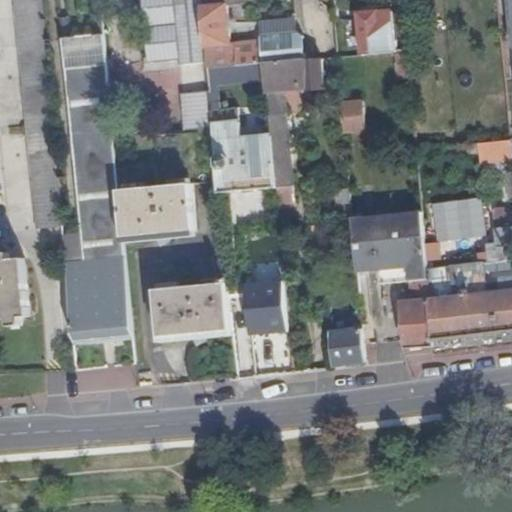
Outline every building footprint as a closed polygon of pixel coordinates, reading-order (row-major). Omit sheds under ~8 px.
[(63,228),(40,0),(15,0),(38,230),(63,228)] [(142,0),(148,65),(180,62),(180,67),(209,64),(203,10),(202,0),(142,0)] [(206,0),(202,0),(203,10),(227,7),(239,6),(238,0),(206,0)] [(203,10),(209,64),(209,70),(252,66),(265,65),(305,61),(305,63),(307,61),(304,38),(299,33),(261,37),(262,42),(231,44),(227,7),(203,10)] [(364,54),(396,51),(395,24),(381,25),(380,14),(361,16),(364,54)] [(399,54),(407,53),(406,43),(398,43),(399,54)] [(279,209),(296,207),(285,92),(308,90),(305,63),(305,61),(265,65),(272,133),(277,190),(279,209)] [(305,63),(308,90),(308,93),(325,91),(322,61),(307,62),(307,61),(305,63)] [(252,66),(209,70),(210,85),(253,81),(252,66)] [(215,131),(214,127),(211,93),(183,95),(187,133),(211,131),(215,131)] [(342,105),(345,135),(367,133),(365,102),(342,105)] [(221,195),(277,190),(272,133),(265,134),(266,139),(254,140),(253,135),(242,136),(240,125),(214,127),(215,131),(221,195)] [(116,160),(125,240),(157,237),(163,245),(171,240),(171,235),(197,233),(193,186),(216,184),(211,131),(187,133),(135,138),(137,159),(116,160)] [(511,168),(511,146),(511,142),(478,145),(481,171),(511,168)] [(354,237),(353,220),(350,191),(334,192),(336,219),(341,219),(343,238),(354,237)] [(484,196),(434,203),(439,242),(489,235),(484,196)] [(279,209),(280,218),(296,217),(296,207),(279,209)] [(408,351),(435,349),(429,283),(422,213),(353,220),(354,237),(357,262),(358,275),(382,272),(383,286),(412,283),(413,297),(403,298),(408,351)] [(84,258),(82,232),(65,234),(67,259),(84,258)] [(485,348),(511,345),(511,262),(491,265),(493,295),(487,295),(486,286),(463,289),(464,299),(440,301),(438,282),(429,283),(435,349),(436,354),(485,348)] [(0,320),(31,317),(26,263),(12,265),(15,308),(0,309),(0,320)] [(0,309),(15,308),(12,265),(0,265),(0,309)] [(207,335),(234,332),(229,282),(222,283),(223,287),(156,293),(161,340),(192,337),(199,345),(207,340),(207,335)] [(288,283),(249,286),(253,334),(292,331),(288,283)] [(352,365),(367,363),(363,331),(339,334),(338,329),(331,330),(335,367),(352,365)]
